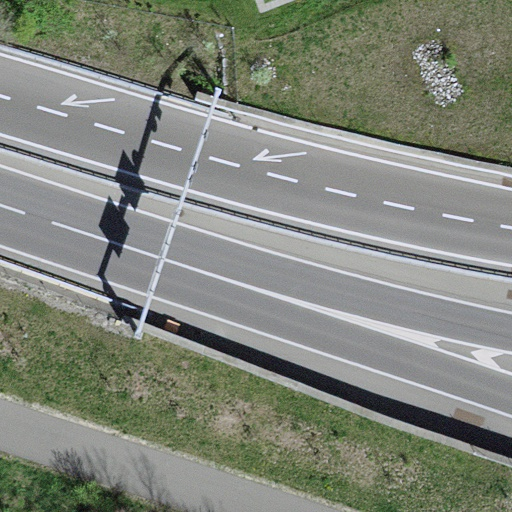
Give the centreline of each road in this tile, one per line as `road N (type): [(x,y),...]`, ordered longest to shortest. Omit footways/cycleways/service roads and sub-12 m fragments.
road 1 (motorway): [(511,238),(379,211),(0,108)]
road 2 (motorway): [(39,202),(292,327),(511,402)]
road 3 (motorway): [(39,202),(425,320),(511,333)]
